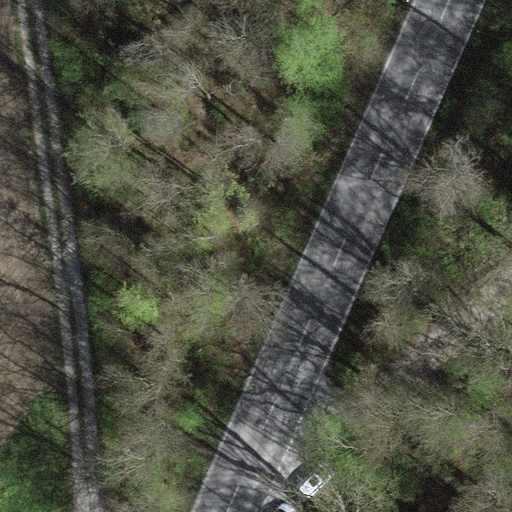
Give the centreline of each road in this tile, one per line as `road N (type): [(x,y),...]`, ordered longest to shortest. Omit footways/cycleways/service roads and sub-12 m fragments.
road 1 (tertiary): [(235,511),(457,0)]
road 2 (track): [(52,0),(127,511)]
road 3 (track): [(239,504),(371,415),(511,304)]
